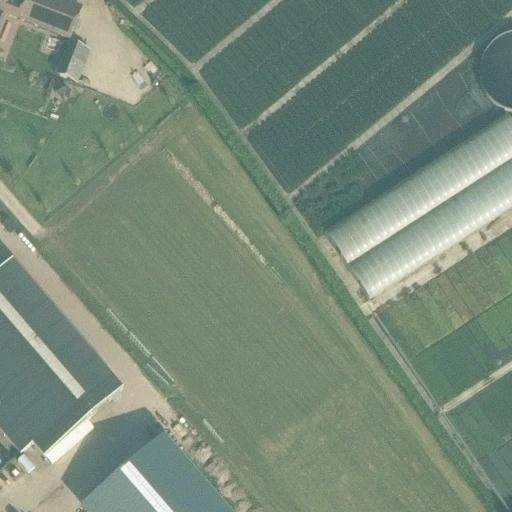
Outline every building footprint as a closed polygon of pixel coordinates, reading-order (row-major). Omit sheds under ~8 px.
[(68,42),(81,10),(56,0),(24,0),(22,8),(0,0),(0,27),(4,17),(68,42)] [(511,125),(331,232),(373,302),(511,219),(511,125)] [(8,220),(1,227),(10,236),(17,230),(8,220)] [(0,431),(21,456),(33,446),(44,459),(124,391),(14,263),(0,274),(0,431)] [(241,511),(156,419),(75,493),(92,511),(241,511)]
